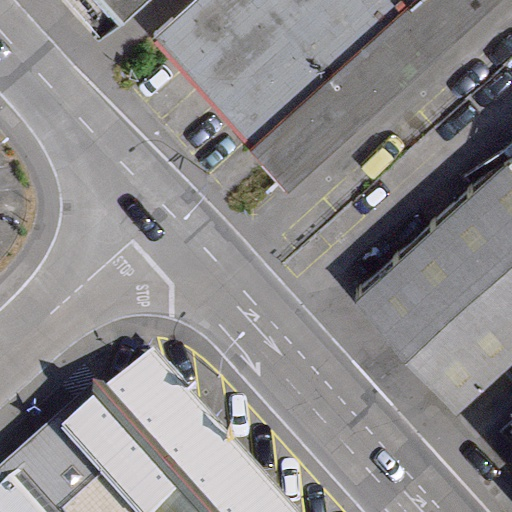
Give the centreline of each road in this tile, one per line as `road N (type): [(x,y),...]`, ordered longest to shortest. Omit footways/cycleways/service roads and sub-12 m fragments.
road 1 (secondary): [(430,511),(169,212)]
road 2 (secondary): [(169,212),(0,24)]
road 3 (residential): [(169,212),(0,364)]
